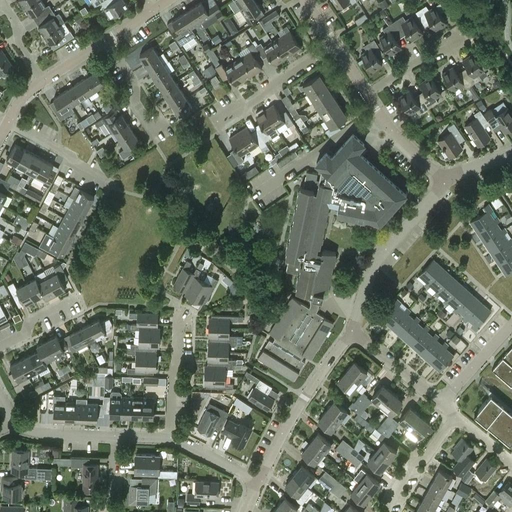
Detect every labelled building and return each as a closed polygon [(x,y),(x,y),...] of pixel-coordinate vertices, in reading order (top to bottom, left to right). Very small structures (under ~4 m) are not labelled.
[(40,0),(36,0),(24,8),(30,16),(32,15),(40,10),(43,15),(52,10),(49,4),(45,7),(40,0)] [(104,1),(101,2),(105,8),(103,9),(110,18),(124,9),(128,6),(123,0),(116,0),(108,6),(104,1)] [(233,0),(240,9),(253,0),(233,0)] [(249,23),(264,14),(254,0),(253,0),(240,9),(249,23)] [(215,13),(210,5),(206,8),(202,1),(191,8),(201,22),(201,23),(215,13)] [(220,9),(215,2),(210,5),(215,13),(220,9)] [(423,24),(429,20),(435,30),(446,23),(440,14),(445,10),(440,2),(435,6),(432,8),(429,10),(426,5),(415,12),(423,24)] [(191,8),(182,14),(191,29),(201,22),(191,8)] [(47,21),(38,26),(44,35),(44,36),(64,23),(65,22),(59,13),(55,15),(52,10),(43,15),(47,21)] [(224,16),(220,10),(215,13),(219,19),(224,16)] [(276,10),(265,17),(269,22),(279,15),(276,10)] [(357,25),(368,18),(365,13),(354,20),(357,25)] [(182,14),(167,24),(176,38),(181,45),(196,36),(191,29),(182,14)] [(77,24),(83,20),(79,15),(74,19),(77,24)] [(402,16),(392,22),(399,33),(405,29),(407,33),(412,40),(422,33),(411,16),(405,20),(402,16)] [(223,20),(233,34),(238,31),(229,17),(223,20)] [(385,33),(379,37),(390,54),(401,48),(396,40),(394,36),(399,33),(392,22),(382,29),(385,33)] [(70,31),(64,23),(44,36),(49,44),(50,44),(63,35),(70,31)] [(281,36),(292,54),(301,48),(289,30),(287,27),(283,29),(285,33),(281,36)] [(218,34),(211,38),(215,44),(222,39),(218,34)] [(281,36),(272,42),(284,59),(292,54),(281,36)] [(383,54),(373,39),(363,46),(366,50),(360,54),(371,72),(382,65),(378,58),(383,54)] [(260,42),(255,46),(259,53),(262,57),(267,53),(275,65),(284,59),(272,42),(263,47),(260,42)] [(255,46),(253,43),(247,46),(250,51),(241,57),(253,74),(262,69),(254,57),(259,53),(255,46)] [(141,62),(143,65),(158,55),(152,47),(139,55),(143,61),(141,62)] [(1,50),(0,50),(0,75),(13,67),(1,50)] [(469,70),(464,73),(471,85),(481,79),(478,74),(488,67),(481,56),(476,59),(473,53),(462,60),(469,70)] [(158,55),(143,65),(145,68),(147,67),(151,72),(164,64),(158,55)] [(241,57),(233,62),(244,80),(253,74),(241,57)] [(236,86),(244,80),(233,62),(224,68),(221,63),(219,60),(213,64),(215,67),(224,80),(229,76),(236,86)] [(152,79),(154,82),(169,72),(164,64),(151,72),(154,78),(152,79)] [(203,69),(209,77),(217,72),(212,64),(203,69)] [(453,91),(459,87),(462,91),(471,85),(464,73),(459,77),(452,67),(442,74),(453,91)] [(96,70),(88,76),(96,89),(105,83),(96,70)] [(175,81),(169,72),(154,82),(156,86),(158,84),(162,90),(175,81)] [(305,88),(308,93),(325,82),(319,74),(302,84),(303,85),(299,87),(301,91),(305,88)] [(215,88),(221,84),(215,75),(209,79),(215,88)] [(96,89),(88,76),(79,82),(88,95),(96,89)] [(426,93),(421,97),(428,108),(438,102),(435,97),(441,93),(430,76),(419,83),(426,93)] [(163,96),(165,99),(180,89),(175,81),(162,90),(165,95),(163,96)] [(79,82),(71,87),(79,100),(88,95),(79,82)] [(308,93),(314,102),(330,91),(325,82),(308,93)] [(71,87),(62,93),(71,106),(79,100),(71,87)] [(169,101),(173,107),(186,99),(180,89),(165,99),(167,103),(169,101)] [(419,115),(426,110),(428,108),(421,97),(416,100),(409,90),(399,97),(410,114),(416,110),(419,115)] [(319,110),(336,100),(330,91),(314,102),(319,110)] [(62,112),(71,106),(62,93),(53,98),(62,112)] [(281,98),(287,107),(292,104),(286,95),(281,98)] [(179,115),(192,107),(186,99),(173,107),(176,112),(174,113),(177,117),(179,115)] [(319,110),(325,119),(341,108),(336,100),(319,110)] [(293,123),(287,112),(281,116),(273,104),(264,110),(279,132),(293,123)] [(297,112),(292,104),(287,107),(293,116),(297,112)] [(484,113),(496,132),(501,128),(504,132),(511,126),(511,115),(507,107),(495,115),(491,109),(484,113)] [(325,119),(330,127),(325,131),(329,136),(340,129),(337,124),(347,117),(341,108),(325,119)] [(260,135),(265,142),(270,138),(279,132),(264,110),(263,111),(262,109),(256,113),(257,115),(256,116),(263,127),(257,131),(260,135)] [(118,116),(115,110),(102,119),(111,133),(114,132),(127,123),(121,114),(118,116)] [(478,146),(490,137),(484,128),(489,124),(480,110),(474,114),(476,118),(464,126),(478,146)] [(295,120),(298,124),(303,121),(300,116),(297,112),(293,116),(295,120)] [(303,121),(298,124),(301,129),(304,133),(309,130),(306,125),(303,121)] [(114,132),(120,140),(133,131),(127,123),(114,132)] [(459,154),(462,152),(462,150),(461,149),(462,148),(459,143),(464,139),(455,126),(454,123),(447,127),(449,130),(450,132),(438,140),(449,157),(456,152),(457,154),(459,154)] [(246,126),(238,132),(249,150),(258,144),(261,149),(267,145),(265,142),(260,135),(254,138),(246,126)] [(136,149),(132,144),(138,140),(133,131),(120,140),(125,148),(119,152),(123,158),(136,149)] [(249,150),(238,132),(229,138),(237,150),(231,153),(238,164),(244,160),(241,156),(249,150)] [(366,151),(361,146),(364,143),(352,132),(332,154),(326,149),(314,162),(321,168),(319,180),(316,180),(317,174),(307,171),(304,187),(300,186),(285,256),(289,257),(286,271),(299,274),(296,290),(308,292),(308,294),(308,296),(309,298),(310,300),(310,302),(310,305),(310,307),(309,308),(316,312),(318,310),(318,306),(317,303),(318,299),(319,296),(322,293),(322,292),(323,292),(324,287),(328,288),(335,252),(322,250),(321,251),(316,250),(318,245),(319,245),(329,203),(343,206),(341,211),(378,219),(386,210),(388,213),(406,193),(372,163),(369,160),(363,154),(366,151)] [(6,159),(16,165),(24,149),(15,144),(6,159)] [(26,170),(34,154),(24,149),(16,165),(26,170)] [(298,155),(294,150),(276,162),(279,167),(298,155)] [(26,170),(35,175),(43,160),(34,154),(26,170)] [(51,169),(53,165),(43,160),(35,175),(45,180),(43,184),(48,187),(54,176),(57,172),(51,169)] [(0,177),(0,184),(8,189),(10,183),(0,177)] [(75,187),(69,196),(74,199),(89,207),(94,197),(79,189),(75,187)] [(25,195),(39,202),(42,196),(29,189),(25,195)] [(491,201),(495,208),(502,204),(498,197),(491,201)] [(74,199),(69,208),(84,216),(89,207),(74,199)] [(470,222),(477,233),(494,222),(493,220),(488,213),(493,210),(490,206),(488,203),(482,207),(484,210),(485,212),(470,222)] [(69,208),(64,217),(79,226),(84,216),(69,208)] [(23,216),(18,226),(25,230),(30,220),(23,216)] [(64,217),(58,227),(73,235),(79,226),(64,217)] [(477,233),(484,244),(501,233),(500,231),(495,224),(500,221),(499,219),(497,217),(493,220),(494,222),(477,233)] [(68,245),(73,235),(58,227),(53,237),(68,245)] [(484,244),(491,254),(508,243),(507,241),(502,234),(507,231),(506,230),(504,228),(500,231),(501,233),(484,244)] [(63,255),(68,245),(53,237),(46,233),(39,246),(55,255),(57,251),(63,255)] [(508,243),(491,254),(498,265),(511,255),(511,249),(509,245),(511,243),(511,239),(511,238),(507,241),(508,243)] [(44,259),(47,253),(38,249),(35,254),(44,259)] [(511,255),(498,265),(505,275),(511,270),(511,255)] [(432,261),(420,274),(427,281),(424,285),(426,287),(428,288),(430,286),(431,284),(429,283),(443,268),(434,259),(432,261)] [(191,263),(187,260),(173,286),(183,291),(193,273),(187,270),(191,263)] [(57,273),(48,278),(56,293),(65,288),(62,282),(67,279),(63,270),(60,265),(54,268),(57,273)] [(185,295),(193,299),(203,281),(197,278),(200,271),(196,268),(193,273),(183,291),(186,293),(185,295)] [(429,283),(431,284),(437,290),(436,291),(434,294),(435,295),(437,297),(437,296),(441,293),(439,291),(452,276),(443,268),(429,283)] [(35,279),(44,294),(43,294),(45,299),(56,293),(48,278),(44,271),(35,276),(36,278),(35,279)] [(462,285),(452,276),(439,291),(441,293),(437,296),(443,302),(445,304),(447,305),(450,302),(448,300),(462,285)] [(203,281),(193,299),(202,304),(203,302),(205,303),(214,287),(218,280),(213,277),(210,285),(203,281)] [(35,279),(26,283),(34,299),(43,294),(44,294),(35,279)] [(14,282),(8,285),(15,298),(20,296),(25,304),(34,299),(26,283),(17,288),(14,282)] [(458,311),(459,310),(458,308),(471,293),(462,285),(448,300),(450,302),(456,307),(455,308),(452,311),(454,312),(456,314),(458,312),(458,311)] [(458,308),(459,310),(465,315),(464,317),(462,319),(464,321),(465,322),(467,320),(468,320),(469,319),(467,317),(481,302),(471,293),(458,308)] [(324,318),(316,312),(309,308),(301,303),(292,297),(274,325),(269,333),(276,337),(278,338),(301,353),(304,355),(311,359),(333,323),(324,318)] [(382,320),(391,329),(405,314),(403,312),(407,308),(401,303),(401,302),(397,299),(392,304),(394,306),(382,320)] [(491,311),(481,302),(467,317),(469,319),(475,324),(474,325),(473,325),(471,327),(475,331),(479,326),(478,325),(491,311)] [(414,322),(413,321),(407,315),(409,313),(410,311),(409,310),(407,308),(403,312),(405,314),(391,329),(401,337),(414,322)] [(137,318),(137,325),(157,325),(158,313),(137,313),(129,312),(129,317),(137,318)] [(209,318),(208,327),(229,328),(229,321),(237,321),(243,321),(243,316),(238,316),(230,316),(211,315),(211,318),(209,318)] [(401,337),(410,346),(424,331),(422,329),(416,324),(420,320),(418,318),(416,316),(413,321),(414,322),(401,337)] [(106,334),(106,333),(111,331),(112,323),(109,318),(100,322),(99,319),(89,324),(96,339),(106,334)] [(89,324),(79,329),(87,344),(96,339),(89,324)] [(137,325),(131,324),(128,324),(128,329),(131,329),(137,330),(139,330),(139,336),(159,336),(160,328),(157,328),(157,325),(137,325)] [(424,331),(410,346),(420,354),(433,339),(432,338),(426,332),(427,331),(429,328),(428,327),(426,325),(422,329),(424,331)] [(242,341),(242,336),(229,335),(229,328),(208,327),(208,340),(242,341)] [(77,349),(87,344),(79,329),(69,334),(64,337),(71,349),(76,347),(77,349)] [(420,354),(429,363),(443,348),(441,346),(435,341),(437,339),(438,337),(439,337),(437,335),(435,334),(433,336),(432,338),(433,339),(420,354)] [(56,335),(46,340),(55,356),(58,361),(62,359),(59,354),(64,351),(64,350),(68,348),(63,338),(59,341),(56,335)] [(127,348),(128,348),(157,349),(157,347),(159,347),(159,336),(139,336),(138,344),(136,344),(127,344),(127,348)] [(269,340),(263,349),(299,372),(305,362),(301,360),(304,355),(301,353),(278,338),(276,337),(272,342),(269,340)] [(39,350),(45,361),(55,356),(46,340),(37,345),(36,346),(39,350)] [(208,340),(208,352),(228,352),(229,345),(242,346),(242,341),(208,340)] [(443,348),(429,363),(432,365),(439,371),(452,356),(444,349),(446,348),(448,345),(446,344),(444,342),(442,344),(441,346),(443,348)] [(511,346),(502,358),(511,366),(511,346)] [(136,354),(135,361),(156,361),(157,349),(128,348),(128,353),(136,354)] [(263,349),(257,358),(293,381),(299,372),(263,349)] [(45,361),(39,350),(29,355),(37,370),(47,365),(45,361)] [(208,352),(207,364),(234,365),(236,365),(236,360),(228,360),(228,352),(208,352)] [(29,355),(20,360),(28,375),(37,370),(29,355)] [(511,384),(511,366),(502,358),(491,369),(511,386),(511,384)] [(30,381),(28,375),(20,360),(10,365),(13,372),(8,375),(14,386),(17,392),(24,388),(23,385),(30,381)] [(153,374),(153,371),(156,371),(156,361),(135,361),(135,368),(127,368),(127,373),(153,374)] [(359,382),(367,372),(354,361),(346,371),(359,382)] [(205,366),(204,375),(225,376),(225,369),(228,369),(228,368),(233,368),(234,365),(207,364),(207,366),(205,366)] [(98,366),(98,372),(94,372),(94,376),(105,377),(105,373),(102,372),(103,366),(98,366)] [(105,373),(105,375),(112,376),(113,368),(107,367),(103,366),(102,372),(105,373)] [(348,406),(355,411),(367,397),(367,396),(363,392),(366,388),(359,382),(346,371),(338,381),(351,392),(355,387),(362,393),(354,403),(352,402),(348,406)] [(272,387),(248,372),(246,376),(257,383),(254,388),(255,388),(248,398),(267,410),(274,399),(267,395),(272,387)] [(227,384),(225,383),(225,376),(204,375),(204,385),(206,385),(206,388),(219,388),(233,389),(233,384),(227,384)] [(372,398),(382,407),(393,394),(383,385),(372,398)] [(109,416),(120,416),(121,396),(122,393),(120,391),(112,391),(110,393),(110,395),(109,416)] [(391,414),(402,401),(393,394),(382,407),(391,414)] [(473,416),(485,426),(502,405),(490,395),(473,416)] [(132,397),(121,396),(120,416),(131,417),(132,397)] [(249,413),(253,405),(237,396),(232,404),(249,413)] [(131,417),(142,417),(143,397),(132,397),(131,417)] [(154,398),(143,397),(142,417),(153,418),(154,398)] [(367,397),(355,411),(358,413),(360,415),(363,411),(372,401),(367,397)] [(75,420),(86,420),(87,403),(87,398),(76,398),(76,403),(75,420)] [(334,401),(326,411),(339,421),(347,411),(334,401)] [(53,419),(64,419),(65,402),(54,402),(54,403),(49,403),(49,410),(54,410),(53,419)] [(76,403),(65,402),(64,419),(75,420),(76,403)] [(97,420),(98,403),(87,403),(86,420),(97,420)] [(502,405),(485,426),(497,436),(511,417),(511,413),(504,407),(502,405)] [(399,421),(409,429),(420,416),(410,408),(399,421)] [(222,410),(219,415),(206,409),(197,428),(210,434),(217,420),(223,423),(228,413),(222,410)] [(331,431),(339,421),(326,411),(318,421),(331,431)] [(360,415),(358,413),(354,418),(364,427),(368,422),(367,421),(360,415)] [(380,424),(386,428),(394,419),(388,414),(380,424)] [(419,437),(430,424),(420,416),(409,429),(419,437)] [(511,442),(511,417),(497,436),(509,445),(511,442)] [(394,419),(386,428),(391,432),(392,433),(399,423),(394,419)] [(252,429),(239,423),(239,425),(229,420),(223,432),(233,436),(231,440),(243,446),(252,429)] [(377,429),(368,422),(364,427),(371,432),(369,435),(375,440),(378,437),(382,441),(385,436),(377,429)] [(387,437),(391,432),(386,428),(380,424),(376,428),(387,437)] [(318,433),(309,443),(322,454),(331,443),(318,433)] [(452,452),(459,458),(452,468),(462,476),(470,467),(468,465),(473,459),(467,455),(474,448),(463,438),(452,452)] [(350,453),(353,448),(343,439),(339,444),(350,453)] [(384,441),(376,451),(389,462),(397,452),(384,441)] [(322,454),(309,443),(302,453),(315,463),(322,454)] [(335,449),(346,457),(350,453),(339,444),(335,449)] [(353,448),(350,453),(361,462),(365,457),(353,448)] [(11,472),(25,472),(25,478),(37,479),(51,479),(52,468),(37,468),(28,468),(28,451),(12,450),(11,472)] [(389,462),(376,451),(368,461),(381,472),(389,462)] [(357,466),(361,462),(350,453),(346,457),(357,466)] [(159,455),(136,454),(135,474),(158,475),(159,455)] [(83,466),(83,490),(97,491),(98,464),(90,464),(90,459),(72,458),(72,466),(83,466)] [(497,467),(486,458),(475,471),(486,480),(497,467)] [(301,465),(293,476),(306,486),(314,476),(301,465)] [(439,469),(433,480),(446,487),(452,476),(439,469)] [(469,470),(462,480),(470,486),(473,481),(470,479),(474,474),(469,470)] [(321,475),(332,484),(336,479),(325,471),(321,475)] [(367,473),(358,483),(371,494),(380,484),(367,473)] [(317,480),(328,489),(332,484),(321,475),(317,480)] [(298,496),(306,486),(293,476),(285,485),(298,496)] [(2,478),(1,487),(3,487),(3,497),(21,497),(22,485),(17,484),(17,478),(2,478)] [(130,485),(129,504),(148,505),(148,493),(156,494),(156,479),(142,478),(141,486),(130,485)] [(336,479),(332,484),(343,493),(347,488),(336,479)] [(440,498),(446,487),(433,480),(432,483),(427,491),(440,498)] [(187,494),(187,503),(199,503),(199,497),(217,498),(218,482),(195,481),(195,494),(187,494)] [(498,493),(494,490),(485,500),(492,506),(500,496),(502,498),(501,499),(510,506),(511,503),(511,483),(509,481),(500,491),(498,493)] [(364,503),(371,494),(358,483),(351,493),(364,503)] [(456,493),(464,497),(470,488),(461,483),(456,493)] [(343,493),(332,484),(328,489),(339,498),(343,493)] [(427,491),(421,501),(434,509),(440,498),(427,491)] [(481,506),(485,501),(475,492),(471,497),(481,506)] [(462,496),(456,493),(452,502),(457,505),(462,496)] [(71,511),(70,511),(88,511),(89,506),(78,506),(78,498),(64,497),(64,511),(71,511)] [(285,498),(277,508),(281,511),(294,511),(298,508),(285,498)] [(432,511),(434,509),(421,501),(415,511),(432,511)] [(319,511),(320,511),(309,503),(305,508),(309,511),(319,511)]
